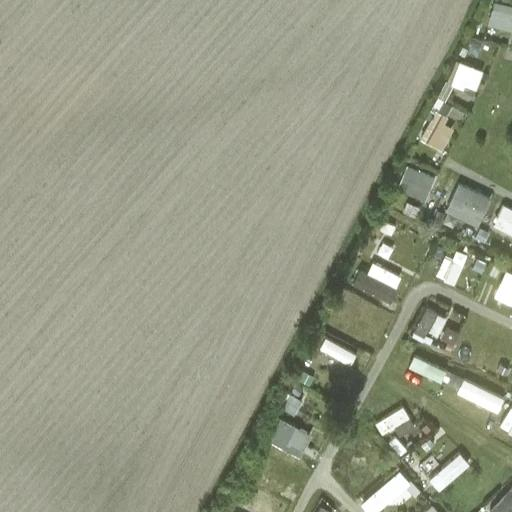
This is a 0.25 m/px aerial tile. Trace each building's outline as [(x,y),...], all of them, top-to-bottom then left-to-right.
[(511,1),(504,0),(497,0),(492,21),(511,26),(511,1)] [(479,90),(487,70),(462,59),(453,79),(479,90)] [(447,123),(451,113),(436,108),(425,140),(448,148),(456,126),(447,123)] [(431,198),(439,173),(410,163),(402,188),(431,198)] [(463,180),(448,209),(480,225),(495,196),(463,180)] [(511,204),(507,202),(496,224),(511,231),(511,204)] [(402,282),(406,271),(375,262),(371,273),(402,282)] [(362,270),(357,283),(397,297),(401,284),(362,270)] [(348,325),(358,306),(370,312),(374,303),(346,289),(332,317),(348,325)] [(428,306),(416,333),(437,342),(449,315),(428,306)] [(449,323),(443,336),(458,343),(464,330),(449,323)] [(327,337),(323,348),(356,360),(360,349),(327,337)] [(326,367),(343,372),(346,361),(330,356),(326,367)] [(298,413),(305,396),(292,390),(285,407),(298,413)] [(386,434),(396,428),(402,439),(419,429),(405,405),(378,421),(386,434)] [(511,408),(502,423),(511,430),(511,408)] [(282,415),(271,439),(305,454),(315,430),(282,415)] [(361,477),(380,451),(361,437),(342,463),(361,477)] [(462,449),(432,477),(443,488),(473,461),(462,449)] [(365,501),(375,511),(378,511),(414,479),(402,467),(365,501)] [(254,485),(238,511),(259,511),(256,510),(266,492),(254,485)] [(511,511),(511,486),(492,509),(495,511),(511,511)] [(425,510),(426,511),(443,511),(435,502),(425,510)] [(324,503),(318,511),(337,511),(338,510),(324,503)]
